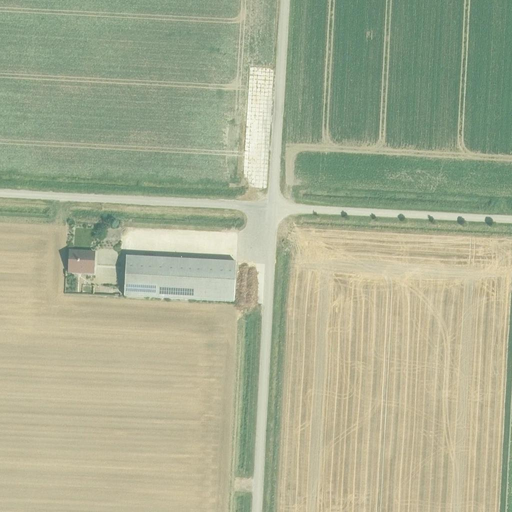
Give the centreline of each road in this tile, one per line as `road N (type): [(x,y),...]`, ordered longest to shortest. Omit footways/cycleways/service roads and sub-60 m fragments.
road 1 (unclassified): [(255,511),(272,208)]
road 2 (unclassified): [(272,208),(0,193)]
road 3 (unclassified): [(511,219),(272,208)]
road 4 (unclassified): [(272,208),(284,0)]
